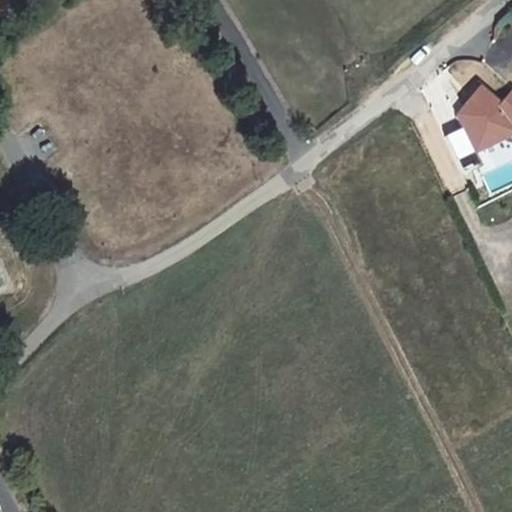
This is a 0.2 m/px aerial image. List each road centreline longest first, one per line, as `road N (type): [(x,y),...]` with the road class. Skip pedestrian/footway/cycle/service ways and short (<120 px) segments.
road 1 (residential): [(500,0),(359,128),(164,264),(87,288)]
road 2 (residential): [(0,137),(87,288)]
